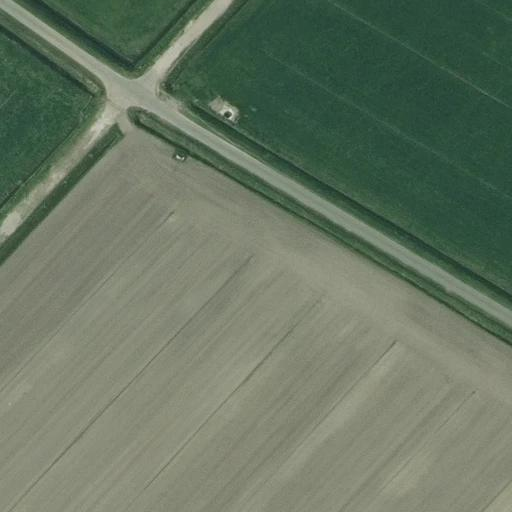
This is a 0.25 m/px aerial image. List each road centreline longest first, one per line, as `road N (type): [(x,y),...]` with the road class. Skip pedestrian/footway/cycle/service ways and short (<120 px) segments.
road 1 (unclassified): [(511,322),(131,93),(0,1)]
road 2 (track): [(0,237),(217,0)]
